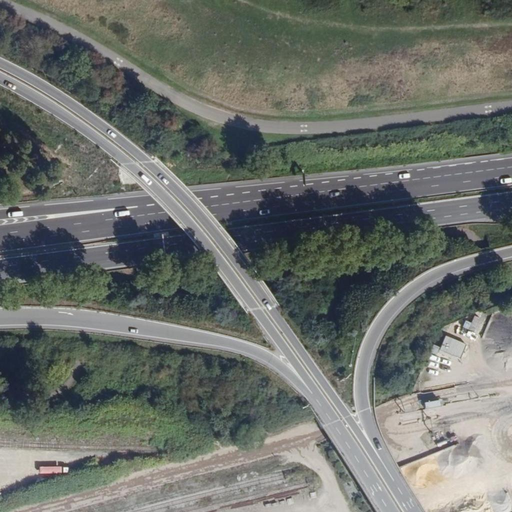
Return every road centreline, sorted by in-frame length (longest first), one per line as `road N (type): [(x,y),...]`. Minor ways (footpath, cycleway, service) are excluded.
road 1 (primary): [(392,486),(268,308),(145,162),(0,66)]
road 2 (unclassified): [(511,104),(253,126),(204,113),(0,4)]
road 3 (primary): [(0,267),(511,201)]
road 4 (track): [(511,383),(483,406),(175,467),(32,511)]
road 5 (primary): [(0,80),(125,164),(252,309),(323,408)]
road 6 (primary): [(511,171),(147,218)]
road 7 (primary): [(0,317),(79,318),(234,346),(276,366),(323,408)]
road 8 (primary): [(392,486),(359,408),(365,347),(406,289),(435,271),(511,250)]
road 9 (primary): [(147,218),(116,204),(0,214)]
road 10 (primary): [(147,218),(0,238)]
road 11 (primary): [(323,408),(389,511)]
